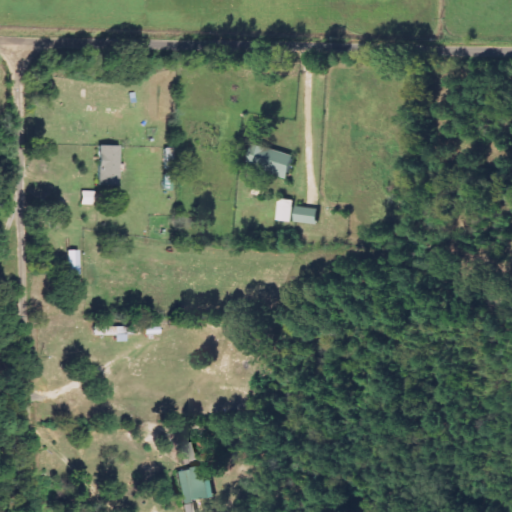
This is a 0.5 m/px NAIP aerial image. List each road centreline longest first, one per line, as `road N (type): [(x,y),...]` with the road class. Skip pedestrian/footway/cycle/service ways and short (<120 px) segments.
road 1 (residential): [(511,53),(0,35)]
road 2 (residential): [(13,36),(33,511)]
